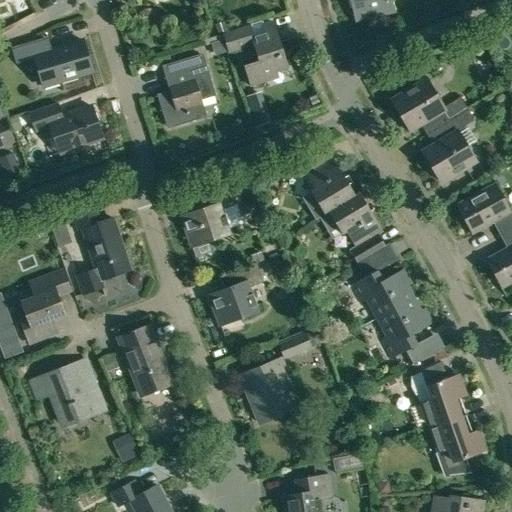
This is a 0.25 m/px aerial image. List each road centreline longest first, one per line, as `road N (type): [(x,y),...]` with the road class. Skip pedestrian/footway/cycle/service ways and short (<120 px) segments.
road 1 (residential): [(227,511),(233,445),(136,181),(144,161),(97,0)]
road 2 (residential): [(511,403),(473,318),(333,76),(307,0)]
